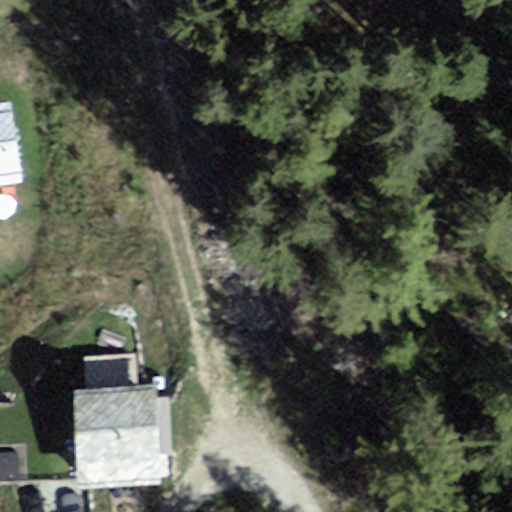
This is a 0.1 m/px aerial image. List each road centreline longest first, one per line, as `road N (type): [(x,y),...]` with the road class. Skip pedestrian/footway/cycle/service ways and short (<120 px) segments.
road 1 (track): [(216,466),(211,366),(166,214),(125,0)]
road 2 (track): [(177,511),(216,466),(251,465),(291,511)]
